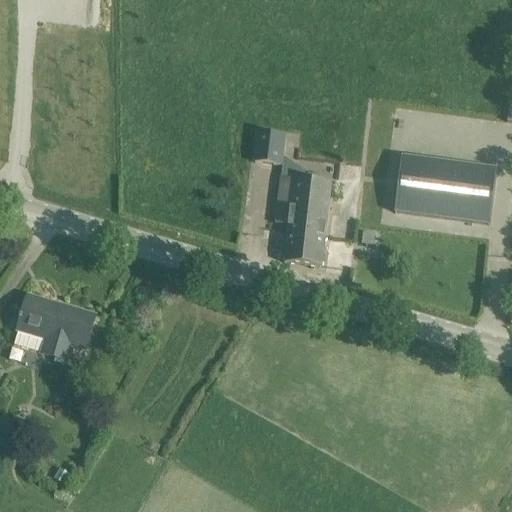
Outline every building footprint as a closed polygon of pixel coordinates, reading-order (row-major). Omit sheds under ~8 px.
[(282,167),(283,158),(285,137),(259,134),(255,164),(281,167),(282,167)] [(402,159),(395,214),(490,227),(497,171),(402,159)] [(322,269),(331,184),(294,181),(285,265),(322,269)] [(375,237),(363,235),(362,245),(374,247),(375,237)] [(56,311),(26,302),(22,317),(20,317),(20,319),(21,320),(17,333),(19,333),(14,348),(66,364),(71,349),(86,353),(95,322),(81,318),(82,313),(57,306),(56,311)]
